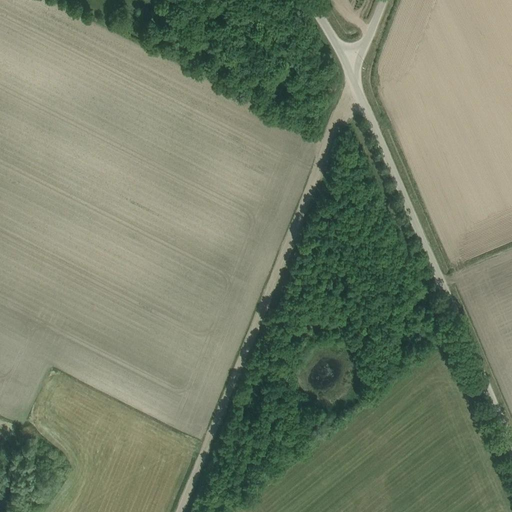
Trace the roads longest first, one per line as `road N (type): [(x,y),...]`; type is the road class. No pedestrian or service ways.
road 1 (track): [(178,511),(351,79)]
road 2 (unclassified): [(511,442),(351,79)]
